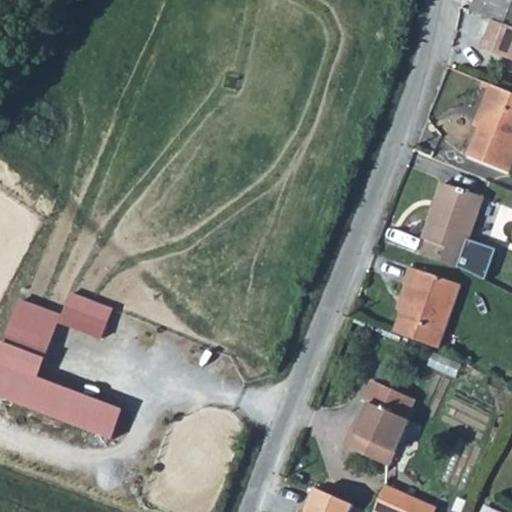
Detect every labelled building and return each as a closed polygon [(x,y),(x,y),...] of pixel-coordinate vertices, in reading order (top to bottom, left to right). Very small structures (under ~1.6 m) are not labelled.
[(511,0),(474,0),(470,12),(492,21),(481,49),(511,61),(511,58),(511,0)] [(511,94),(492,86),(480,117),(485,119),(481,130),(470,158),(509,174),(511,167),(511,94)] [(480,117),(476,128),(481,130),(485,119),(480,117)] [(428,242),(423,257),(466,272),(486,282),(497,252),(469,241),(484,199),(443,184),(423,240),(428,242)] [(412,288),(404,312),(396,333),(439,350),(463,287),(411,266),(405,285),(407,287),(412,288)] [(407,287),(399,310),(404,312),(412,288),(407,287)] [(32,402),(39,374),(22,370),(16,398),(32,402)] [(31,407),(117,437),(128,405),(43,375),(31,407)] [(357,434),(350,431),(343,447),(389,466),(409,421),(406,420),(415,400),(374,382),(365,402),(370,405),(363,420),(357,434)] [(356,417),(350,431),(357,434),(363,420),(356,417)] [(315,484),(303,511),(353,511),(358,502),(315,484)] [(435,511),(437,507),(387,485),(374,511),(435,511)] [(499,491),(486,486),(483,495),(495,500),(499,491)]
